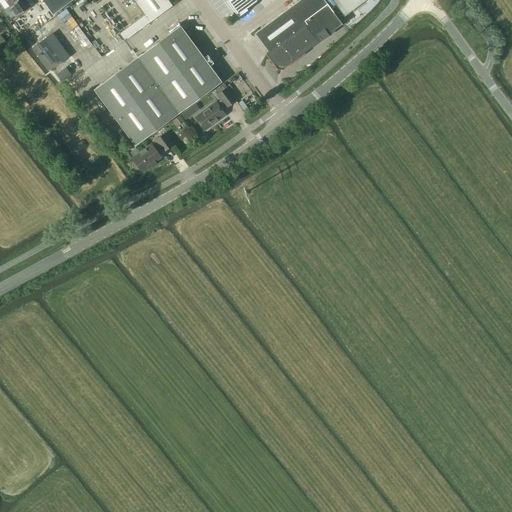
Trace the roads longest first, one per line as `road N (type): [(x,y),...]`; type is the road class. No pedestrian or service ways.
road 1 (tertiary): [(0,289),(204,176),(285,120)]
road 2 (tertiary): [(285,120),(419,0)]
road 3 (unclassified): [(285,120),(201,0)]
road 4 (unclassified): [(511,113),(431,0)]
